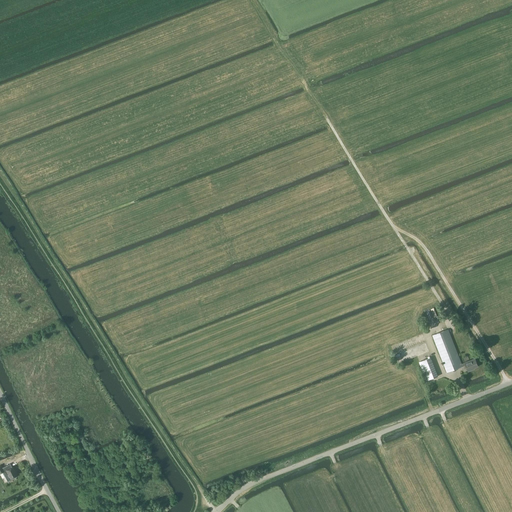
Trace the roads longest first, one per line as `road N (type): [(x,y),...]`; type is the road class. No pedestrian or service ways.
road 1 (track): [(0,174),(215,511)]
road 2 (unclassified): [(217,511),(251,483),(511,382)]
road 3 (track): [(449,322),(326,118)]
road 4 (track): [(507,384),(423,245),(393,227)]
road 5 (unclassified): [(57,511),(0,396)]
